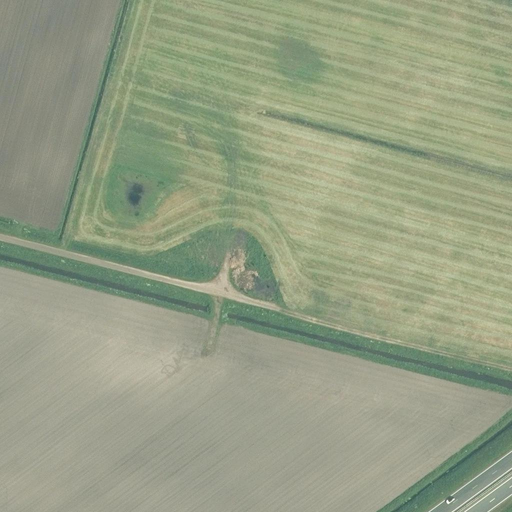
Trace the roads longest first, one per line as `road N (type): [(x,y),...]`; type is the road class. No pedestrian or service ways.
road 1 (unclassified): [(0,238),(275,309)]
road 2 (track): [(511,371),(275,309)]
